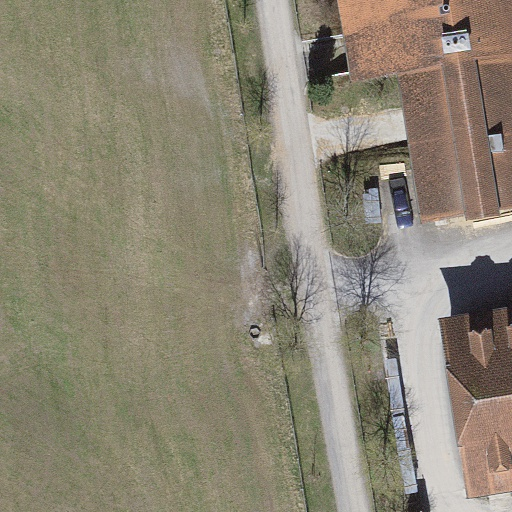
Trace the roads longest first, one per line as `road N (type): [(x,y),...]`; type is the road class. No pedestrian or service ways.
road 1 (track): [(278,0),(358,511)]
road 2 (track): [(511,269),(325,297)]
